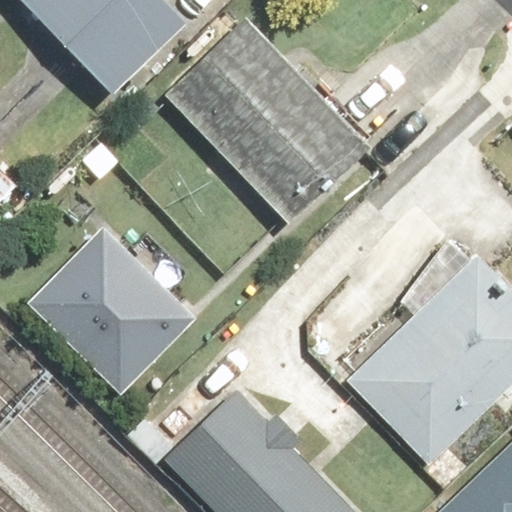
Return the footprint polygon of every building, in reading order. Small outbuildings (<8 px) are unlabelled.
[(208,0),(44,0),(125,88),(215,7),(208,0)] [(264,0),(263,0),(172,88),(304,225),(397,136),(264,0)] [(0,145),(0,209),(32,178),(0,145)] [(107,224),(28,302),(119,395),(199,316),(107,224)] [(511,266),(487,239),(350,367),(437,459),(511,389),(511,266)] [(229,362),(159,428),(239,511),(360,511),(366,507),(229,362)] [(511,511),(511,445),(438,509),(439,511),(511,511)]
